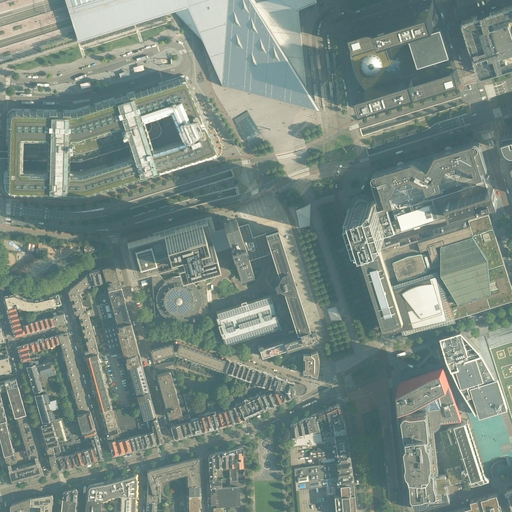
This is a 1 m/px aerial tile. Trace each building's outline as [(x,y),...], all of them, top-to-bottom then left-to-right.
[(131,24),(173,10),(202,40),(204,41),(205,42),(205,44),(221,83),(222,83),(222,84),(315,105),(316,105),(316,104),(306,87),(305,85),(305,83),(296,14),(296,13),(297,12),(298,11),(316,4),(314,0),(65,0),(69,12),(77,37),(78,41),(131,24)] [(359,94),(360,97),(359,97),(362,106),(365,105),(365,104),(366,103),(383,98),(385,105),(404,100),(461,82),(457,68),(451,52),(443,24),(439,12),(434,0),(423,0),(380,14),(343,25),(357,97),(359,94)] [(481,74),(511,64),(511,0),(462,16),(481,74)] [(172,81),(168,82),(154,87),(143,90),(135,92),(76,111),(70,112),(14,111),(13,111),(12,111),(11,112),(10,112),(10,113),(9,114),(9,115),(9,116),(8,144),(8,151),(8,155),(8,159),(7,171),(7,173),(6,173),(6,182),(7,182),(7,187),(7,188),(8,189),(8,190),(9,190),(9,191),(10,191),(11,192),(12,192),(16,192),(16,193),(81,195),(88,194),(95,192),(159,171),(161,171),(162,170),(191,162),(213,155),(214,155),(215,154),(216,154),(216,153),(217,153),(217,152),(218,151),(218,150),(218,149),(218,148),(218,147),(218,146),(218,145),(217,142),(220,141),(217,134),(214,135),(211,130),(209,130),(206,124),(206,123),(206,122),(207,121),(207,120),(206,119),(206,118),(205,118),(204,118),(200,111),(202,110),(200,106),(189,81),(187,81),(187,80),(186,80),(186,79),(186,78),(185,78),(184,77),(183,78),(179,79),(178,79),(173,81),(172,81)] [(269,81),(266,81),(222,84),(223,94),(212,97),(240,141),(245,149),(248,160),(320,137),(306,95),(307,95),(306,93),(305,94),(298,95),(289,98),(288,92),(287,91),(283,77),(269,78),(269,81)] [(511,127),(501,131),(503,138),(505,146),(507,152),(511,151),(511,127)] [(498,201),(493,187),(488,188),(486,182),(484,175),(483,174),(483,172),(482,169),(487,167),(480,144),(480,143),(479,143),(479,142),(478,141),(477,140),(476,140),(475,140),(474,140),(473,140),(446,149),(436,152),(436,153),(433,158),(432,159),(432,160),(428,161),(427,161),(426,161),(425,161),(425,162),(421,164),(420,163),(419,163),(413,160),(413,159),(400,163),(375,171),(374,172),(373,172),(373,173),(372,174),(372,175),(372,176),(372,177),(379,199),(380,201),(385,200),(387,205),(387,206),(387,207),(389,212),(389,213),(391,219),(391,220),(395,232),(426,222),(430,222),(434,222),(438,221),(442,220),(447,219),(450,217),(454,215),(458,213),(462,211),(484,204),(485,204),(492,201),(498,201)] [(395,232),(391,220),(391,219),(389,213),(389,212),(387,207),(385,208),(385,207),(382,208),(380,201),(379,199),(375,200),(375,199),(369,201),(368,201),(367,200),(366,200),(366,199),(365,199),(364,199),(363,198),(362,198),(361,198),(360,197),(359,197),(359,198),(358,198),(358,199),(357,200),(356,201),(355,202),(355,203),(354,204),(354,205),(354,206),(353,206),(348,207),(348,208),(349,212),(359,243),(364,242),(380,236),(383,246),(386,245),(383,236),(386,235),(395,232)] [(295,209),(299,226),(309,225),(309,202),(295,209)] [(263,270),(240,277),(247,299),(270,291),(281,326),(311,317),(298,274),(297,273),(295,264),(278,210),(247,220),(263,270)] [(479,310),(511,299),(511,287),(496,238),(489,213),(469,219),(469,220),(470,224),(466,225),(466,224),(467,224),(466,222),(465,222),(464,222),(464,223),(464,225),(465,225),(464,225),(444,232),(401,245),(400,245),(399,242),(400,242),(399,241),(386,245),(383,246),(379,248),(378,245),(376,245),(375,246),(374,246),(372,247),(373,249),(367,251),(362,253),(374,292),(373,293),(372,294),(372,295),(372,296),(372,297),(373,297),(373,298),(374,299),(375,299),(376,299),(381,317),(386,331),(404,327),(406,333),(479,310)] [(225,248),(227,247),(221,228),(219,229),(218,225),(215,215),(199,219),(166,229),(126,241),(137,280),(147,278),(150,277),(150,274),(163,272),(164,276),(199,266),(228,258),(225,248)] [(235,219),(223,223),(225,230),(231,246),(232,251),(236,264),(236,265),(239,272),(243,271),(247,270),(252,268),(250,262),(249,260),(259,257),(248,223),(238,226),(235,219)] [(85,244),(85,253),(94,252),(94,244),(85,244)] [(48,282),(48,281),(53,278),(55,277),(55,278),(62,274),(59,271),(59,270),(60,269),(57,264),(56,265),(55,264),(50,268),(50,269),(47,271),(46,270),(42,273),(44,276),(45,275),(48,278),(47,279),(48,282)] [(121,287),(114,264),(99,268),(99,269),(102,282),(104,289),(105,291),(121,287)] [(99,269),(94,270),(98,283),(102,282),(99,269)] [(89,271),(89,273),(92,283),(92,284),(98,283),(94,270),(89,271)] [(86,286),(90,284),(92,283),(89,273),(88,274),(87,273),(78,281),(78,282),(76,283),(69,288),(70,289),(68,291),(69,295),(79,293),(82,290),(83,291),(84,290),(88,294),(91,291),(86,286)] [(208,312),(207,290),(206,281),(203,279),(196,285),(189,279),(181,276),(172,277),(164,281),(160,275),(152,275),(152,284),(153,284),(155,316),(154,317),(155,321),(155,322),(155,323),(156,324),(157,324),(157,325),(158,325),(159,325),(163,325),(167,318),(175,321),(176,321),(177,322),(184,322),(190,319),(192,318),(193,319),(194,318),(195,321),(208,312)] [(130,322),(124,299),(121,287),(105,291),(95,293),(98,304),(96,305),(103,328),(103,329),(130,322)] [(13,293),(2,295),(6,307),(11,306),(11,303),(16,302),(13,293)] [(39,308),(38,298),(34,299),(27,298),(21,296),(13,293),(16,302),(17,306),(20,306),(27,308),(33,308),(39,308)] [(58,293),(52,295),(55,304),(61,302),(58,293)] [(82,304),(86,303),(87,307),(91,306),(89,298),(81,301),(80,297),(81,296),(80,294),(79,293),(69,295),(70,299),(71,299),(73,308),(74,310),(73,310),(74,314),(77,314),(84,312),(84,311),(82,304)] [(39,298),(38,298),(39,308),(45,307),(50,306),(55,304),(52,295),(48,296),(39,298)] [(250,301),(232,307),(226,309),(216,312),(218,316),(216,317),(218,324),(224,341),(226,340),(226,343),(280,326),(272,302),(271,297),(270,295),(250,301)] [(336,306),(328,308),(331,320),(343,318),(336,306)] [(53,316),(53,317),(55,325),(59,324),(59,323),(60,323),(60,324),(64,322),(63,318),(65,318),(64,313),(63,313),(63,310),(58,311),(59,314),(53,316)] [(92,330),(89,319),(87,310),(84,311),(84,312),(77,314),(78,317),(79,317),(82,328),(81,328),(82,332),(92,330)] [(140,357),(130,322),(103,329),(110,354),(110,355),(123,351),(124,357),(121,358),(122,361),(140,357)] [(97,329),(99,336),(101,343),(103,351),(97,352),(99,357),(110,354),(103,329),(103,328),(97,329)] [(101,343),(99,336),(94,337),(92,330),(82,332),(84,337),(85,336),(88,350),(84,351),(85,355),(96,353),(95,349),(97,348),(96,344),(101,343)] [(257,345),(257,346),(258,346),(258,347),(259,348),(259,349),(260,352),(261,354),(262,356),(302,343),(317,338),(317,337),(317,336),(316,335),(316,332),(315,330),(310,331),(308,332),(308,330),(299,333),(300,334),(285,339),(263,346),(262,345),(262,344),(258,344),(257,344),(257,345)] [(445,346),(449,359),(458,383),(473,406),(477,413),(493,408),(506,404),(505,401),(505,398),(504,396),(498,378),(496,379),(480,350),(470,338),(464,330),(442,337),(445,346)] [(71,348),(70,342),(67,334),(63,335),(63,333),(58,334),(60,342),(63,355),(73,352),(72,348),(71,348)] [(176,339),(173,338),(173,340),(174,340),(174,341),(172,341),(149,348),(153,360),(175,354),(217,369),(216,371),(217,369),(221,371),(225,359),(223,358),(223,356),(223,355),(222,354),(220,354),(220,355),(220,356),(220,357),(178,342),(177,342),(177,340),(177,339),(176,339)] [(298,371),(304,372),(310,372),(310,374),(316,376),(317,371),(318,368),(318,363),(318,359),(317,354),(316,350),(310,352),(310,354),(304,354),(298,355),(298,371)] [(76,367),(75,363),(74,357),(73,352),(63,355),(69,374),(78,371),(77,367),(76,367)] [(0,372),(11,370),(8,356),(0,358),(0,372)] [(49,400),(45,388),(49,387),(46,376),(56,373),(55,369),(52,361),(43,363),(43,362),(42,363),(40,356),(30,359),(24,360),(25,364),(26,364),(42,421),(54,418),(51,408),(58,406),(55,398),(49,400)] [(140,357),(122,361),(124,367),(129,366),(141,363),(140,357)] [(232,360),(226,358),(222,370),(227,372),(232,360)] [(173,360),(154,366),(155,369),(166,367),(166,366),(174,364),(173,360)] [(236,361),(232,360),(227,372),(232,373),(236,361)] [(102,369),(101,365),(100,361),(88,364),(90,373),(102,369)] [(241,363),(236,361),(232,373),(236,375),(241,363)] [(141,363),(129,366),(143,419),(156,416),(141,363)] [(245,365),(241,363),(236,375),(241,377),(245,365)] [(249,366),(245,365),(241,377),(245,378),(249,366)] [(254,368),(249,366),(245,378),(250,380),(254,368)] [(438,472),(434,429),(435,429),(437,427),(439,426),(440,423),(441,421),(441,420),(460,417),(444,367),(430,371),(398,382),(400,400),(402,400),(405,410),(403,411),(403,408),(402,409),(411,493),(412,493),(412,492),(447,489),(445,483),(449,482),(451,482),(449,476),(448,477),(447,477),(446,474),(436,475),(436,472),(438,472)] [(259,383),(263,371),(254,368),(250,380),(252,381),(259,383)] [(104,378),(102,369),(90,373),(92,381),(104,378)] [(82,386),(80,382),(79,376),(80,376),(78,371),(69,374),(74,393),(84,391),(82,386)] [(179,403),(170,371),(158,374),(157,374),(169,418),(170,417),(188,412),(186,405),(178,408),(177,404),(179,403)] [(263,371),(259,383),(258,384),(264,386),(269,373),(263,371)] [(275,375),(269,373),(264,386),(270,388),(271,386),(275,375)] [(277,390),(281,378),(275,375),(271,386),(274,388),(274,390),(277,390)] [(12,378),(9,379),(11,386),(18,384),(16,377),(12,378)] [(287,380),(281,378),(277,390),(284,389),(287,380)] [(7,380),(1,381),(3,388),(6,388),(11,386),(9,379),(7,380)] [(306,391),(306,389),(306,386),(304,385),(301,384),(293,383),(292,382),(287,380),(284,389),(284,391),(287,398),(292,396),(293,394),(301,394),(304,393),(306,391)] [(270,389),(270,388),(264,386),(258,384),(259,383),(252,381),(252,383),(251,387),(248,387),(248,388),(243,386),(242,389),(246,389),(246,390),(247,390),(251,390),(257,390),(263,390),(265,394),(271,392),(270,389)] [(11,386),(6,388),(11,402),(22,399),(18,384),(11,386)] [(109,394),(107,390),(106,386),(94,389),(97,397),(109,394)] [(284,389),(277,390),(277,391),(281,401),(287,398),(284,391),(284,389)] [(244,398),(241,390),(236,392),(240,401),(239,402),(246,416),(251,414),(244,398)] [(250,399),(248,396),(246,390),(241,390),(244,398),(251,414),(255,412),(250,399)] [(270,406),(265,394),(263,390),(257,390),(257,392),(259,396),(265,408),(270,406)] [(87,406),(86,404),(84,395),(85,395),(84,391),(74,393),(79,413),(89,410),(88,405),(87,406)] [(241,418),(235,402),(230,391),(224,391),(228,402),(231,407),(236,420),(241,418)] [(281,401),(277,391),(271,393),(276,403),(281,401)] [(265,408),(259,396),(257,392),(255,393),(257,396),(252,398),(251,395),(248,396),(250,399),(255,412),(265,408)] [(271,392),(265,394),(270,406),(276,403),(271,393),(271,392)] [(196,408),(192,393),(183,393),(186,405),(188,412),(190,420),(194,433),(202,430),(198,416),(196,408)] [(111,403),(110,398),(109,394),(97,397),(99,406),(111,403)] [(22,399),(11,402),(15,416),(26,413),(22,399)] [(219,426),(215,410),(213,403),(212,400),(209,401),(209,399),(206,400),(207,405),(209,411),(210,413),(213,427),(219,426)] [(231,423),(225,407),(223,404),(222,399),(218,400),(218,401),(221,411),(225,424),(231,423)] [(225,424),(221,411),(218,401),(213,403),(215,410),(219,426),(225,424)] [(246,416),(239,402),(237,403),(237,401),(235,402),(241,418),(246,416)] [(236,420),(231,407),(228,402),(223,404),(225,407),(231,423),(236,420)] [(336,403),(325,408),(329,422),(342,418),(338,404),(336,403)] [(126,413),(135,411),(133,404),(124,407),(126,413)] [(117,410),(116,406),(112,407),(113,411),(114,416),(116,424),(117,427),(125,425),(128,437),(133,436),(137,435),(140,434),(137,421),(138,420),(135,412),(125,414),(124,408),(117,410)] [(114,416),(113,411),(112,407),(100,410),(103,419),(114,416)] [(202,407),(196,408),(198,416),(202,430),(208,429),(204,415),(204,413),(202,407)] [(325,408),(315,413),(317,420),(323,418),(325,423),(329,422),(325,408)] [(213,427),(210,413),(209,411),(207,412),(204,413),(204,415),(208,429),(213,427)] [(188,412),(170,417),(170,418),(169,420),(171,425),(179,423),(190,420),(188,412)] [(39,461),(37,455),(38,455),(26,415),(26,416),(25,414),(26,414),(26,413),(15,416),(14,416),(23,449),(13,452),(4,454),(4,455),(7,464),(9,469),(8,469),(12,482),(43,473),(39,460),(39,461)] [(315,413),(308,416),(317,445),(323,444),(322,443),(319,429),(320,429),(317,420),(315,413)] [(91,414),(78,418),(81,428),(82,431),(83,430),(95,427),(91,414)] [(73,415),(65,417),(69,434),(82,431),(81,428),(78,418),(74,419),(73,415)] [(117,427),(116,424),(114,416),(103,419),(104,423),(104,425),(105,427),(106,430),(116,427),(117,427)] [(308,416),(302,419),(305,432),(307,445),(308,446),(317,445),(308,416)] [(65,417),(53,420),(54,424),(56,429),(57,434),(58,439),(59,443),(65,442),(71,440),(69,434),(65,417)] [(155,428),(156,430),(159,429),(156,417),(149,419),(152,429),(155,428)] [(329,422),(325,423),(319,425),(320,431),(333,428),(344,426),(342,418),(329,422)] [(301,419),(296,421),(298,433),(305,432),(302,419),(301,419)] [(0,436),(9,434),(6,424),(5,420),(0,421),(0,436)] [(190,420),(179,423),(183,436),(194,433),(190,420)] [(482,467),(476,450),(474,441),(471,432),(467,420),(463,421),(448,426),(448,429),(450,428),(455,443),(445,446),(451,466),(452,467),(447,469),(451,482),(464,478),(463,474),(463,475),(464,475),(465,475),(466,475),(466,478),(469,477),(472,484),(474,483),(482,480),(485,479),(489,478),(486,476),(485,474),(484,475),(482,467)] [(298,433),(296,421),(290,424),(291,436),(299,435),(298,433)] [(179,423),(171,425),(174,437),(176,438),(183,436),(179,423)] [(54,424),(40,428),(42,433),(56,429),(54,424)] [(125,425),(117,427),(116,427),(118,433),(114,435),(115,440),(116,440),(122,439),(128,437),(125,425)] [(344,426),(333,428),(334,435),(345,432),(344,426)] [(95,427),(83,430),(85,437),(90,435),(96,434),(95,427)] [(116,427),(106,430),(112,453),(114,454),(119,453),(116,440),(115,440),(114,435),(118,433),(116,427)] [(455,443),(450,428),(448,429),(440,431),(445,446),(455,443)] [(56,429),(42,433),(43,438),(57,434),(56,429)] [(159,429),(156,430),(153,430),(156,443),(162,441),(163,440),(159,429)] [(83,430),(82,431),(69,434),(71,440),(77,439),(84,437),(85,437),(83,430)] [(153,430),(146,432),(150,445),(156,443),(153,430)] [(145,432),(140,434),(144,446),(150,445),(146,432),(145,432)] [(305,432),(298,433),(299,435),(291,436),(292,447),(307,445),(305,432)] [(345,432),(334,435),(333,435),(334,442),(346,439),(345,432)] [(10,440),(9,434),(0,436),(0,438),(1,442),(10,440)] [(57,434),(43,438),(44,443),(58,439),(57,434)] [(90,435),(85,437),(84,437),(87,448),(90,461),(97,459),(93,447),(91,441),(90,435)] [(133,436),(128,437),(130,443),(131,443),(133,449),(136,448),(133,436)] [(84,437),(77,439),(84,462),(90,461),(87,448),(84,437)] [(128,437),(122,439),(125,451),(133,449),(131,443),(130,443),(128,437)] [(71,440),(74,452),(77,464),(84,462),(77,439),(71,440)] [(122,439),(116,440),(119,453),(125,451),(122,439)] [(348,446),(346,439),(334,442),(322,443),(323,444),(317,445),(317,450),(348,446)] [(77,464),(74,452),(71,440),(65,442),(68,454),(71,466),(77,464)] [(60,451),(62,456),(65,467),(71,466),(68,454),(65,442),(59,443),(58,444),(60,451)] [(58,444),(52,445),(54,452),(56,457),(56,460),(59,469),(65,467),(62,456),(60,451),(58,444)] [(52,445),(46,447),(48,456),(49,455),(49,458),(50,462),(56,460),(56,457),(54,452),(52,445)] [(100,445),(93,447),(97,459),(102,457),(103,456),(100,445)] [(245,504),(244,488),(244,485),(243,485),(243,468),(242,445),(234,447),(235,467),(228,467),(228,468),(229,468),(229,485),(222,485),(210,485),(211,506),(212,506),(225,505),(230,505),(229,511),(245,511),(245,504)] [(349,453),(348,446),(317,450),(310,452),(311,458),(317,457),(337,455),(349,453)] [(349,453),(337,455),(317,457),(319,465),(336,463),(350,461),(349,453)] [(169,481),(169,478),(186,474),(186,486),(189,485),(200,485),(199,459),(193,458),(150,469),(148,470),(147,500),(157,501),(159,501),(159,497),(158,497),(158,494),(159,494),(159,491),(158,491),(158,488),(163,488),(164,487),(164,486),(164,485),(165,484),(166,483),(167,482),(168,481),(169,481)] [(56,460),(50,462),(52,471),(59,469),(56,460)] [(336,463),(319,465),(294,468),(296,490),(329,486),(334,485),(337,485),(337,482),(339,482),(338,477),(352,475),(350,461),(336,463)] [(135,511),(136,500),(137,500),(137,496),(138,496),(138,493),(137,493),(137,489),(137,479),(137,476),(136,473),(123,476),(119,477),(119,476),(116,477),(116,478),(112,479),(104,481),(103,490),(105,490),(106,494),(105,495),(105,497),(118,494),(121,494),(120,511),(135,511)] [(353,482),(352,475),(338,477),(339,482),(339,485),(353,483),(353,482)] [(106,494),(105,490),(103,490),(104,481),(93,483),(92,483),(91,483),(91,484),(90,484),(89,484),(89,485),(88,485),(88,486),(87,486),(87,487),(87,488),(87,489),(87,490),(86,498),(101,500),(101,498),(105,497),(105,495),(106,494)] [(355,511),(353,483),(339,485),(337,485),(334,485),(335,495),(334,495),(335,510),(342,509),(341,511),(355,511)] [(200,494),(200,485),(189,485),(189,494),(200,494)] [(75,488),(70,489),(64,490),(63,492),(62,498),(69,499),(76,499),(77,489),(75,488)] [(436,504),(450,500),(447,489),(412,492),(412,493),(412,497),(411,499),(412,504),(414,508),(415,508),(419,509),(423,508),(424,508),(436,504)] [(501,511),(497,493),(481,497),(485,511),(487,511),(492,511),(501,511)] [(41,511),(50,511),(52,497),(53,495),(51,494),(30,497),(29,504),(40,505),(40,511),(41,511)] [(201,506),(200,494),(189,494),(181,495),(180,495),(180,496),(179,497),(178,498),(177,498),(176,499),(176,511),(179,511),(180,501),(187,501),(187,507),(200,506),(201,506)] [(30,497),(10,504),(10,509),(25,510),(29,509),(29,504),(30,497)] [(485,511),(481,497),(470,500),(472,506),(471,506),(473,511),(485,511)] [(74,511),(76,499),(69,499),(62,498),(61,511),(69,511),(74,511)] [(100,507),(101,500),(86,498),(85,509),(98,510),(104,511),(105,511),(105,507),(100,507)] [(157,501),(147,500),(146,510),(156,510),(157,501)]
